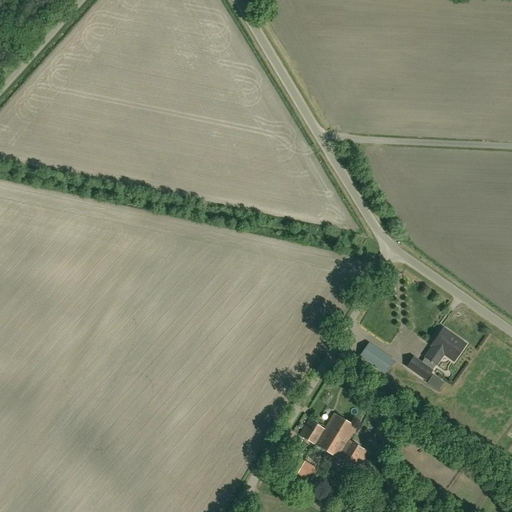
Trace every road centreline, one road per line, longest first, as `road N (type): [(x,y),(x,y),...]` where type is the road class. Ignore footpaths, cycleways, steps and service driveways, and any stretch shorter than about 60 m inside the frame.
road 1 (unclassified): [(234,511),(393,247)]
road 2 (unclassified): [(393,247),(236,0)]
road 3 (unclassified): [(511,331),(393,247)]
road 4 (unclassified): [(0,93),(84,0)]
